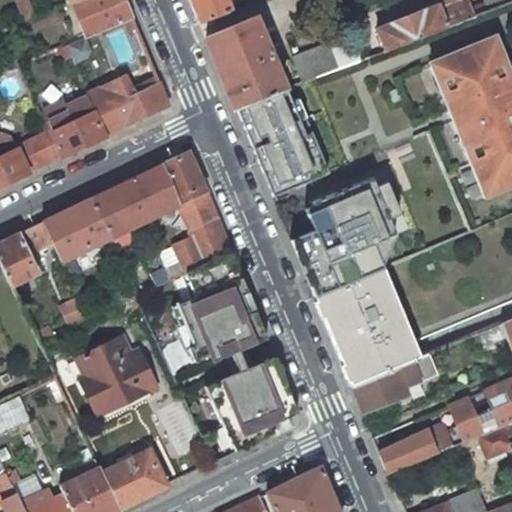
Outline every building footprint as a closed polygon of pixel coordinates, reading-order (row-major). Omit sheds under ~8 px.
[(15,0),(25,22),(34,18),(26,0),(15,0)] [(124,0),(77,0),(71,3),(85,37),(97,32),(116,24),(123,21),(131,18),(124,0)] [(189,0),(199,23),(246,5),(244,0),(189,0)] [(334,0),(310,0),(322,27),(331,22),(334,28),(338,26),(340,29),(346,26),(339,11),(334,0)] [(376,29),(385,51),(473,17),(466,0),(436,0),(435,2),(436,6),(376,29)] [(135,26),(131,18),(123,21),(126,30),(135,26)] [(253,19),(206,39),(235,110),(285,90),(253,19)] [(503,57),(494,36),(427,62),(483,199),(511,186),(511,80),(508,71),(503,57)] [(293,57),(304,83),(361,61),(352,37),(293,57)] [(99,88),(88,93),(89,95),(97,112),(95,113),(104,136),(168,106),(159,83),(133,95),(131,90),(124,76),(99,88)] [(157,78),(131,90),(133,95),(159,83),(157,78)] [(327,173),(297,98),(290,101),(285,90),(235,110),(272,196),(327,173)] [(46,135),(56,160),(61,157),(104,136),(95,113),(97,112),(89,95),(87,97),(66,106),(64,100),(43,110),(48,120),(49,123),(42,126),(46,135)] [(0,186),(28,173),(37,169),(56,160),(46,135),(31,142),(17,149),(16,149),(12,140),(0,135),(0,186)] [(162,164),(92,197),(111,238),(178,206),(184,218),(193,237),(173,247),(179,260),(164,268),(162,265),(149,271),(156,284),(179,272),(228,246),(188,152),(162,164)] [(312,231),(290,240),(312,295),(382,267),(395,234),(388,218),(398,214),(385,182),(375,187),(371,178),(311,202),(312,205),(304,209),(312,231)] [(92,197),(42,222),(53,243),(62,262),(111,238),(92,197)] [(42,222),(0,242),(0,262),(11,286),(37,274),(28,255),(53,243),(42,222)] [(120,241),(114,244),(117,250),(119,254),(121,259),(127,273),(138,268),(134,260),(138,258),(131,245),(123,248),(120,241)] [(190,298),(170,306),(177,324),(183,320),(193,345),(188,347),(194,362),(210,355),(213,361),(226,355),(234,374),(220,379),(225,392),(209,398),(235,452),(263,439),(260,433),(267,430),(270,435),(290,426),(286,418),(297,413),(274,357),(249,367),(241,349),(266,339),(241,277),(234,280),(228,265),(235,263),(228,246),(179,272),(190,298)] [(228,265),(234,280),(241,277),(235,263),(228,265)] [(410,333),(382,267),(312,295),(322,319),(340,361),(351,388),(420,358),(410,333)] [(74,316),(35,335),(39,344),(86,320),(89,318),(81,302),(70,307),(74,316)] [(511,318),(499,324),(511,355),(511,318)] [(511,355),(499,324),(477,334),(493,371),(511,362),(511,355)] [(96,416),(155,387),(137,351),(130,354),(121,337),(76,359),(84,376),(79,380),(96,416)] [(420,358),(351,388),(361,413),(407,395),(404,387),(436,374),(428,355),(420,358)] [(439,424),(378,452),(386,473),(459,443),(475,436),(511,421),(511,378),(448,406),(460,434),(448,439),(443,427),(439,424)] [(18,394),(0,402),(0,434),(6,432),(29,421),(18,394)] [(511,421),(475,436),(486,459),(511,447),(511,421)] [(260,433),(263,439),(270,435),(267,430),(260,433)] [(148,451),(102,473),(119,508),(166,486),(148,451)] [(23,511),(21,507),(20,504),(11,486),(0,463),(0,462),(0,502),(0,501),(5,511),(23,511)] [(338,511),(319,467),(266,493),(273,511),(338,511)] [(102,473),(99,468),(59,487),(62,494),(70,511),(111,511),(119,508),(102,473)] [(21,507),(23,511),(56,511),(51,500),(46,491),(20,504),(21,507)] [(51,500),(56,511),(70,511),(62,494),(51,500)] [(226,511),(264,511),(257,497),(226,511)] [(511,511),(511,501),(486,511),(511,511)] [(449,511),(445,503),(422,511),(449,511)]
